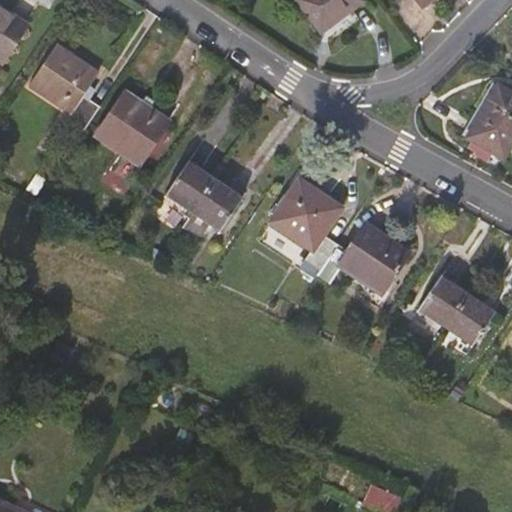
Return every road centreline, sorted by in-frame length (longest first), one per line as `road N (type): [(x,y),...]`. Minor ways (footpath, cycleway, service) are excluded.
road 1 (residential): [(316,99),(511,212)]
road 2 (residential): [(316,99),(409,80),(496,0)]
road 3 (residential): [(170,0),(316,99)]
